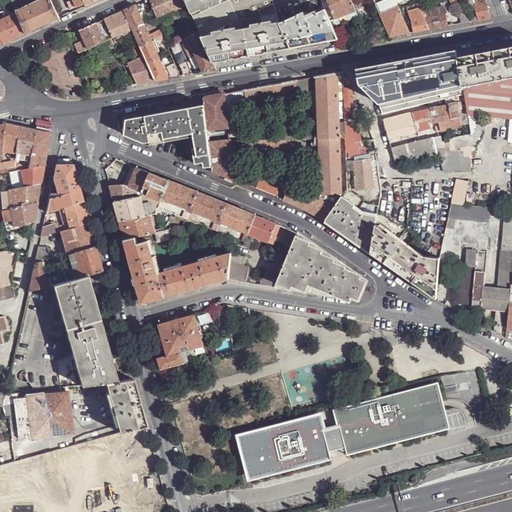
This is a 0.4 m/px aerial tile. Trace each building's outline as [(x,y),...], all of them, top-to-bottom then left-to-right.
[(47,0),(39,4),(48,25),(60,19),(51,0),(47,0)] [(66,0),(68,4),(74,1),(78,9),(86,5),(87,8),(103,0),(66,0)] [(150,0),(158,18),(159,17),(162,16),(187,5),(185,0),(150,0)] [(279,24),(271,0),(185,0),(187,5),(197,27),(200,32),(213,63),(224,61),(251,56),(273,52),(291,48),(279,24)] [(356,10),(351,0),(326,0),(335,19),(356,10)] [(373,0),(379,12),(398,4),(396,1),(395,0),(373,0)] [(422,0),(420,0),(418,1),(419,3),(420,7),(422,10),(426,8),(422,0)] [(15,5),(19,13),(32,8),(30,5),(27,6),(25,1),(15,5)] [(477,12),(480,20),(488,19),(491,18),(486,1),(481,2),(475,4),(476,6),(477,12)] [(41,29),(48,25),(39,4),(32,8),(41,29)] [(379,12),(381,15),(399,7),(398,4),(379,12)] [(133,29),(144,24),(137,6),(125,11),(133,29)] [(279,24),(291,48),(314,44),(338,39),(324,7),(306,15),(304,12),(303,12),(297,15),(298,16),(279,24)] [(381,15),(391,37),(403,35),(411,33),(399,7),(381,15)] [(430,29),(422,10),(420,7),(418,8),(408,12),(412,21),(414,33),(425,30),(430,29)] [(422,10),(430,29),(448,26),(445,14),(444,14),(442,7),(427,9),(426,8),(422,10)] [(41,29),(32,8),(19,13),(27,35),(41,29)] [(459,11),(462,24),(471,22),(468,15),(464,8),(459,11)] [(356,10),(335,19),(337,25),(359,16),(360,14),(359,11),(356,10)] [(125,11),(105,20),(112,36),(113,37),(130,30),(131,33),(130,36),(136,48),(140,46),(133,29),(125,11)] [(480,20),(477,12),(468,15),(471,22),(480,20)] [(0,22),(0,34),(4,45),(7,44),(27,35),(19,13),(0,22)] [(81,31),(74,34),(78,44),(76,45),(81,54),(109,41),(111,45),(116,42),(112,36),(105,20),(97,24),(81,31)] [(152,41),(144,24),(133,29),(140,46),(141,46),(152,41)] [(197,27),(188,32),(190,37),(200,32),(197,27)] [(216,70),(213,63),(200,32),(190,37),(188,38),(190,41),(196,56),(204,73),(216,70)] [(146,58),(149,64),(160,59),(160,58),(152,41),(141,46),(144,54),(146,58)] [(196,56),(190,41),(186,43),(192,57),(196,56)] [(138,56),(138,57),(141,55),(144,54),(141,46),(140,46),(136,48),(134,48),(136,52),(138,56)] [(511,47),(457,57),(460,74),(463,87),(463,86),(511,76),(511,47)] [(383,114),(465,94),(463,86),(463,87),(460,74),(457,57),(456,50),(358,69),(361,84),(379,103),(383,114)] [(138,57),(138,56),(129,59),(130,64),(143,59),(141,55),(138,57)] [(129,65),(138,85),(148,83),(157,82),(149,64),(146,58),(143,59),(130,64),(129,65)] [(149,64),(157,82),(169,79),(160,59),(149,64)] [(187,63),(179,66),(184,77),(192,75),(187,63)] [(167,67),(172,79),(180,78),(174,64),(167,67)] [(340,137),(338,72),(318,77),(318,86),(319,132),(319,138),(340,137)] [(465,94),(468,113),(473,114),(479,115),(511,119),(511,76),(463,86),(465,94)] [(275,85),(277,97),(313,91),(317,86),(318,86),(318,77),(275,85)] [(275,85),(245,91),(246,98),(247,103),(277,97),(275,85)] [(225,94),(226,102),(230,101),(246,98),(245,91),(225,94)] [(206,105),(209,130),(229,128),(228,120),(226,102),(225,94),(205,98),(206,105)] [(384,120),(389,139),(418,132),(432,128),(432,124),(439,122),(441,131),(463,126),(458,102),(384,120)] [(127,121),(125,136),(145,144),(151,143),(152,145),(195,137),(197,148),(194,149),(197,165),(204,164),(205,168),(213,168),(210,143),(209,130),(206,105),(164,113),(127,121)] [(454,139),(456,149),(472,145),(474,145),(481,133),(479,115),(473,114),(469,115),(472,134),(454,139)] [(350,128),(346,128),(346,134),(358,134),(357,120),(352,120),(350,120),(350,127),(350,128)] [(20,127),(5,123),(2,143),(5,144),(17,146),(20,127)] [(281,127),(281,134),(308,133),(307,126),(281,127)] [(35,130),(20,127),(17,146),(16,153),(15,156),(15,157),(15,162),(15,167),(7,168),(8,171),(15,170),(29,168),(31,160),(31,155),(35,130)] [(49,133),(35,130),(31,155),(31,160),(29,168),(44,165),(51,133),(49,133)] [(432,139),(436,154),(440,152),(456,149),(454,139),(446,140),(445,136),(432,139)] [(340,137),(319,138),(321,194),(320,197),(314,194),(291,184),(289,188),(284,200),(325,221),(326,220),(342,198),(340,137)] [(360,149),(360,155),(367,154),(367,152),(364,152),(361,138),(346,141),(347,149),(360,149)] [(271,140),(271,153),(302,151),(302,144),(302,139),(281,140),(271,140)] [(393,148),(396,163),(436,154),(432,139),(393,148)] [(241,153),(251,153),(250,140),(240,141),(241,153)] [(250,140),(251,153),(271,153),(271,140),(264,140),(250,140)] [(213,172),(235,180),(231,141),(210,143),(213,168),(213,172)] [(238,154),(241,153),(240,141),(231,141),(235,180),(240,182),(237,154),(238,154)] [(17,146),(5,144),(5,146),(7,151),(16,153),(17,146)] [(456,149),(440,152),(444,171),(472,170),(472,145),(456,149)] [(347,158),(360,155),(360,149),(347,149),(347,158)] [(363,213),(377,217),(383,187),(375,153),(367,154),(360,155),(347,158),(348,189),(343,196),(356,205),(355,207),(363,213)] [(83,200),(73,164),(56,164),(53,178),(58,192),(50,193),(46,211),(58,208),(64,206),(83,200)] [(44,165),(29,168),(27,175),(26,180),(25,187),(39,184),(39,185),(41,184),(44,165)] [(137,168),(133,166),(124,185),(129,187),(137,168)] [(16,177),(27,175),(29,168),(15,170),(16,177)] [(137,168),(129,187),(136,190),(142,192),(151,173),(137,168)] [(169,180),(151,173),(142,192),(142,193),(161,200),(162,198),(169,180)] [(259,181),(274,188),(275,185),(260,179),(259,181)] [(457,179),(452,204),(465,205),(470,179),(457,179)] [(169,180),(162,198),(191,210),(198,192),(169,180)] [(274,188),(259,181),(255,188),(271,195),(274,188)] [(39,185),(39,184),(25,187),(19,188),(9,190),(10,208),(38,202),(39,185)] [(115,203),(134,197),(136,190),(129,187),(124,185),(110,186),(115,203)] [(10,208),(9,190),(2,192),(3,210),(4,209),(10,208)] [(227,204),(198,192),(191,210),(220,221),(227,204)] [(120,222),(146,215),(144,207),(141,195),(141,196),(134,197),(115,203),(120,222)] [(377,217),(363,213),(355,207),(356,205),(343,196),(342,198),(326,220),(357,242),(373,245),(376,225),(377,217)] [(89,222),(83,200),(64,206),(70,228),(89,222)] [(38,202),(10,208),(4,209),(6,216),(9,230),(18,228),(17,226),(35,221),(38,204),(38,202)] [(144,207),(146,215),(150,214),(156,213),(158,207),(160,204),(144,207)] [(227,204),(220,221),(222,222),(246,232),(248,233),(256,215),(227,204)] [(452,204),(449,217),(457,218),(489,221),(491,207),(465,205),(452,204)] [(64,206),(58,208),(63,224),(65,229),(68,228),(70,228),(64,206)] [(511,209),(505,209),(498,289),(511,290),(511,285),(511,280),(511,279),(511,209)] [(120,222),(125,240),(136,237),(155,233),(150,214),(146,215),(120,222)] [(256,215),(248,233),(248,234),(269,242),(270,242),(277,224),(256,215)] [(449,217),(447,228),(454,229),(457,218),(449,217)] [(325,222),(356,244),(357,242),(326,220),(325,221),(325,222)] [(96,246),(89,222),(70,228),(68,228),(74,252),(96,246)] [(43,227),(41,236),(60,230),(59,225),(58,223),(43,227)] [(270,242),(273,243),(275,238),(276,235),(279,227),(280,225),(277,224),(270,242)] [(399,273),(415,250),(380,226),(379,227),(376,225),(373,245),(371,251),(371,253),(399,273)] [(65,229),(60,230),(67,254),(68,254),(74,252),(68,228),(65,229)] [(283,241),(292,246),(296,237),(296,235),(297,233),(288,229),(283,241)] [(172,239),(170,230),(155,233),(158,242),(172,239)] [(324,249),(310,244),(312,241),(296,235),(296,237),(292,246),(290,250),(282,268),(280,275),(277,281),(276,283),(290,289),(292,286),(306,291),(308,286),(348,301),(350,297),(358,300),(366,284),(361,282),(362,277),(346,270),(347,267),(336,262),(337,259),(322,253),(324,249)] [(138,244),(136,237),(125,240),(127,247),(138,244)] [(127,247),(141,295),(152,301),(164,297),(158,274),(153,257),(148,241),(138,244),(127,247)] [(283,241),(282,241),(280,246),(290,250),(292,246),(283,241)] [(373,245),(357,242),(371,251),(373,245)] [(35,264),(41,262),(51,259),(48,247),(38,246),(35,264)] [(103,270),(96,246),(74,252),(76,256),(81,276),(88,274),(103,270)] [(7,250),(0,251),(0,287),(10,284),(12,276),(6,272),(13,270),(11,264),(14,263),(17,252),(7,250)] [(399,273),(412,282),(414,280),(410,277),(425,257),(415,250),(399,273)] [(164,297),(229,279),(230,263),(231,254),(231,253),(218,257),(200,262),(183,267),(166,272),(160,273),(158,274),(164,297)] [(488,254),(476,253),(475,267),(473,286),(483,287),(485,287),(488,254)] [(231,254),(230,263),(244,266),(246,257),(231,254)] [(75,278),(81,276),(76,256),(69,258),(75,278)] [(440,258),(425,257),(410,277),(414,280),(412,282),(437,299),(440,258)] [(48,286),(41,262),(35,264),(29,288),(28,292),(48,286)] [(246,282),(249,266),(244,266),(230,263),(229,279),(246,282)] [(269,263),(266,272),(280,275),(282,268),(269,263)] [(451,303),(471,305),(473,286),(475,267),(468,267),(455,265),(451,303)] [(53,285),(64,281),(62,270),(47,275),(50,285),(53,285)] [(260,284),(275,287),(276,283),(277,281),(280,275),(266,272),(263,272),(260,284)] [(118,381),(88,274),(81,276),(75,278),(64,281),(53,285),(82,385),(107,382),(118,381)] [(0,300),(15,296),(12,284),(10,284),(0,287),(0,300)] [(471,305),(471,308),(481,309),(483,287),(473,286),(471,305)] [(481,309),(496,311),(509,313),(510,302),(511,290),(498,289),(485,287),(483,287),(481,309)] [(143,304),(152,301),(141,295),(143,304)] [(218,308),(220,325),(222,325),(226,324),(227,335),(224,336),(220,337),(221,342),(222,343),(233,339),(231,322),(229,305),(218,308)] [(496,311),(494,331),(507,338),(508,329),(507,328),(509,313),(496,311)] [(169,357),(182,353),(180,346),(188,344),(190,351),(205,347),(195,315),(159,325),(168,355),(169,357)] [(9,329),(5,316),(0,316),(0,346),(5,345),(1,333),(2,333),(2,331),(9,329)] [(180,346),(182,353),(190,351),(188,344),(180,346)] [(158,358),(162,370),(185,364),(182,353),(169,357),(168,355),(158,358)] [(115,412),(115,415),(118,425),(120,432),(137,427),(139,427),(137,420),(134,410),(126,379),(118,381),(107,382),(109,392),(113,404),(115,412)] [(133,379),(126,379),(134,410),(137,420),(139,427),(146,425),(145,418),(142,408),(133,379)] [(327,458),(326,453),(345,447),(346,453),(450,426),(439,384),(334,412),(337,425),(319,429),(316,416),(236,437),(247,478),(280,470),(282,468),(284,466),(286,465),(289,465),(291,465),(294,466),(327,458)] [(74,432),(69,391),(28,397),(29,400),(33,437),(74,432)] [(19,438),(33,437),(29,400),(15,402),(19,438)] [(154,471),(142,429),(123,435),(134,476),(154,471)]
